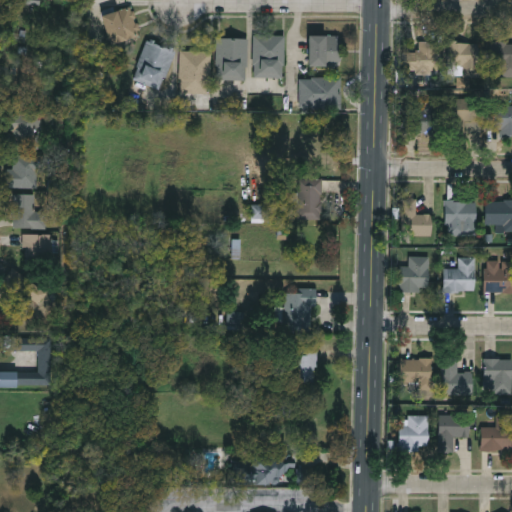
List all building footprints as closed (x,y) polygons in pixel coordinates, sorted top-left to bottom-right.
[(101,14),(132,7),(139,36),(108,43),(101,14)] [(253,77),(253,35),(284,35),(284,77),(253,77)] [(338,35),(338,65),(307,65),(307,35),(338,35)] [(216,80),(216,38),(246,38),(246,80),(216,80)] [(174,49),(163,89),(134,81),(146,41),(174,49)] [(404,71),(404,52),(418,52),(418,41),(437,41),(437,71),(404,71)] [(491,42),(511,42),(511,77),(491,77),(491,42)] [(460,75),(460,70),(446,70),(446,43),(479,43),(479,75),(460,75)] [(209,51),(209,93),(180,93),(180,51),(209,51)] [(299,108),(299,77),(341,77),(341,108),(299,108)] [(442,135),(442,133),(417,135),(415,102),(479,98),(480,120),(463,121),(464,133),(442,135)] [(40,149),(10,149),(10,114),(40,114),(40,149)] [(11,155),(38,155),(38,188),(11,188),(11,155)] [(298,217),(298,177),(322,177),(322,217),(298,217)] [(35,193),(35,211),(46,211),(46,227),(13,227),(13,193),(35,193)] [(430,235),(400,235),(400,198),(415,198),(415,214),(430,214),(430,235)] [(475,235),(444,235),(444,200),(475,200),(475,235)] [(264,205),(264,217),(253,216),(253,205),(264,205)] [(51,260),(25,260),(25,234),(51,234),(51,260)] [(427,257),(427,291),(397,291),(397,267),(407,267),(407,257),(427,257)] [(443,292),(443,268),(457,268),(457,257),(473,257),(473,292),(443,292)] [(511,292),(484,292),(484,261),(511,261),(511,292)] [(1,287),(9,270),(48,289),(40,306),(1,287)] [(315,288),(313,331),(284,330),(284,321),(275,321),(275,306),(284,306),(284,291),(297,292),(297,287),(315,288)] [(51,339),(51,386),(14,386),(14,373),(38,373),(39,351),(15,351),(15,338),(51,339)] [(296,382),(296,348),(317,348),(317,382),(296,382)] [(431,359),(431,386),(399,386),(399,358),(431,359)] [(471,394),(441,394),(441,358),(457,358),(457,373),(471,373),(471,394)] [(482,359),(511,359),(511,393),(482,393),(482,359)] [(510,410),(510,450),(480,450),(480,427),(497,427),(497,410),(510,410)] [(437,452),(437,415),(468,415),(468,436),(453,436),(453,452),(437,452)] [(427,416),(427,445),(418,445),(418,451),(398,451),(398,416),(427,416)] [(236,460),(291,459),(291,482),(237,483),(236,460)]
